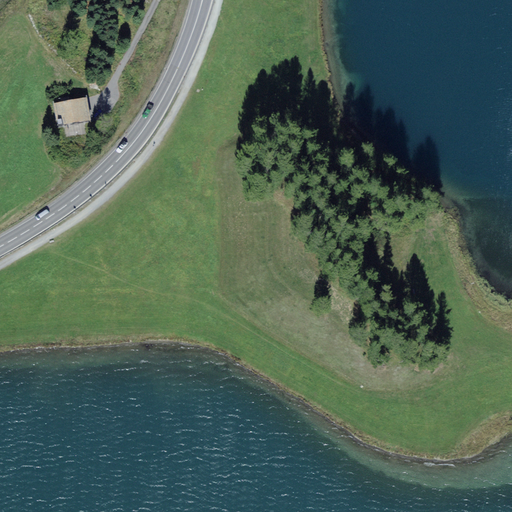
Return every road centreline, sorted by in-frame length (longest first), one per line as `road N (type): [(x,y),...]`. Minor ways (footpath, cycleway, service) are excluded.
road 1 (track): [(0,268),(124,182),(155,144),(218,0)]
road 2 (primary): [(0,246),(92,185),(133,142),(169,85),(202,0)]
